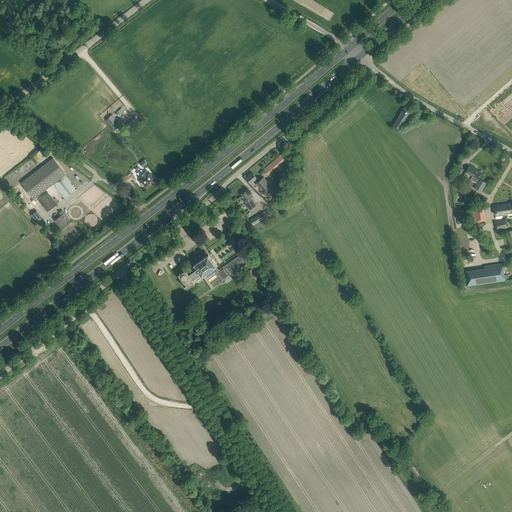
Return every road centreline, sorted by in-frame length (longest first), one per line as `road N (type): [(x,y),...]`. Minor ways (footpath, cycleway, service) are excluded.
road 1 (primary): [(0,346),(360,55)]
road 2 (primary): [(349,47),(0,331)]
road 3 (unclassified): [(120,271),(374,68)]
road 4 (unclassified): [(281,511),(120,271)]
road 5 (unclassified): [(147,0),(5,108)]
road 6 (track): [(85,305),(149,397),(210,405)]
road 7 (unclassified): [(138,204),(5,108)]
road 8 (unclassified): [(511,152),(374,68)]
road 9 (unclassified): [(0,375),(120,271)]
